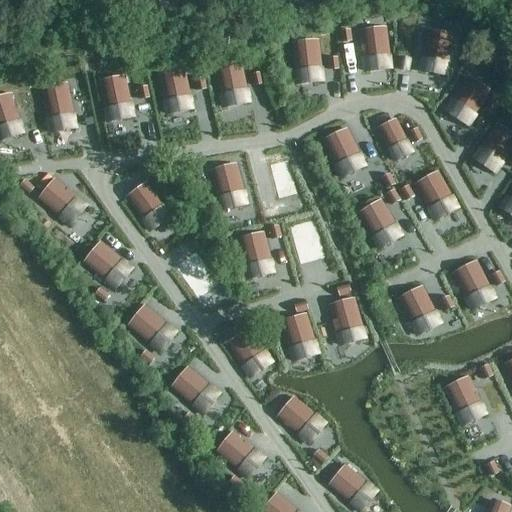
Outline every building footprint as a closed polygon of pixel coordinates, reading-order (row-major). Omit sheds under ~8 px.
[(359,33),(364,72),(389,69),(385,30),(359,33)] [(349,32),(340,33),(341,44),(350,43),(349,32)] [(452,35),(426,32),(420,71),(446,75),(452,35)] [(291,44),(295,84),(321,81),(317,42),(291,44)] [(399,58),(398,70),(408,72),(409,60),(399,58)] [(337,59),(328,60),(329,71),(338,70),(337,59)] [(223,108),(248,103),(239,64),(214,69),(223,108)] [(190,110),(183,70),(157,76),(165,115),(190,110)] [(259,74),(250,76),(252,87),(261,85),(259,74)] [(467,78),(446,112),(468,126),(489,92),(467,78)] [(98,84),(106,123),(132,118),(123,79),(98,84)] [(203,79),(194,81),(196,92),(205,90),(203,79)] [(74,129),(66,86),(41,91),(49,134),(74,129)] [(146,88),(137,90),(139,100),(148,99),(146,88)] [(0,141),(22,134),(9,96),(0,99),(0,141)] [(490,101),(484,110),(492,115),(498,106),(490,101)] [(395,123),(378,131),(394,162),(411,154),(395,123)] [(495,174),(511,147),(511,136),(495,126),(473,159),(495,174)] [(346,130),(322,142),(340,178),(363,166),(346,130)] [(416,132),(408,136),(412,145),(421,140),(416,132)] [(235,167),(210,174),(220,212),(245,205),(235,167)] [(303,209),(292,174),(263,179),(275,218),(303,209)] [(437,175),(414,188),(434,222),(456,209),(437,175)] [(389,177),(381,180),(386,190),(394,187),(389,177)] [(37,201),(68,227),(85,207),(54,181),(37,201)] [(25,182),(18,187),(24,196),(31,190),(25,182)] [(158,182),(136,199),(161,231),(183,214),(158,182)] [(407,189),(399,194),(404,202),(413,197),(407,189)] [(511,189),(500,208),(511,216),(511,189)] [(393,192),(385,197),(391,206),(399,202),(393,192)] [(400,237),(380,203),(357,216),(378,250),(400,237)] [(321,222),(289,229),(299,266),(330,257),(321,222)] [(37,256),(49,246),(35,228),(23,237),(37,256)] [(277,228),(269,230),(271,240),(280,239),(277,228)] [(106,248),(134,272),(147,256),(120,233),(106,248)] [(271,273),(261,235),(236,241),(246,280),(271,273)] [(84,265),(114,291),(131,271),(101,246),(84,265)] [(205,251),(183,266),(208,300),(229,284),(205,251)] [(493,299),(475,263),(452,275),(470,311),(493,299)] [(498,274),(490,278),(495,288),(503,284),(498,274)] [(347,287),(337,289),(339,298),(349,295),(347,287)] [(439,324),(420,289),(397,301),(415,336),(439,324)] [(100,290),(94,297),(102,304),(108,297),(100,290)] [(448,299),(439,303),(444,313),(452,309),(448,299)] [(353,301),(328,308),(338,346),(364,339),(353,301)] [(175,334),(144,308),(127,328),(158,354),(175,334)] [(291,362),(316,355),(305,317),(280,324),(291,362)] [(254,331),(230,346),(253,379),(276,362),(254,331)] [(145,352),(139,359),(147,366),(153,360),(145,352)] [(110,365),(125,386),(138,377),(124,356),(110,365)] [(487,367),(479,371),(484,381),(492,377),(487,367)] [(218,396),(188,370),(171,390),(201,416),(218,396)] [(461,427),(484,415),(467,380),(443,391),(461,427)] [(271,421),(285,408),(273,395),(259,408),(271,421)] [(511,407),(503,399),(483,418),(506,443),(511,438),(511,407)] [(293,400),(276,420),(307,446),(324,425),(293,400)] [(188,415),(182,422),(190,429),(196,422),(188,415)] [(215,455),(246,480),(263,460),(232,435),(215,455)] [(319,453),(313,461),(321,467),(327,460),(319,453)] [(493,465),(485,469),(489,478),(497,474),(493,465)] [(329,488),(358,511),(360,511),(376,493),(345,468),(329,488)] [(213,511),(215,511),(226,505),(215,487),(203,494),(213,511)] [(294,511),(276,496),(263,511),(294,511)] [(491,502),(486,511),(508,511),(509,509),(491,502)]
